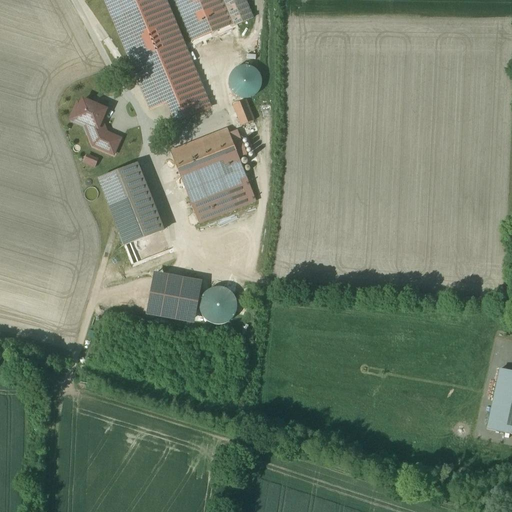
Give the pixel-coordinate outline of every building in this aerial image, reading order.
[(227,15),(231,26),(233,30),(257,21),(248,0),(174,0),(192,41),(216,32),(212,21),(208,13),(232,3),(235,12),(227,15)] [(226,15),(212,21),(216,32),(231,26),(227,15),(226,15)] [(192,41),(166,52),(175,75),(186,103),(169,109),(177,128),(194,121),(220,111),(192,41)] [(166,52),(135,64),(144,88),(175,75),(166,52)] [(262,88),(263,82),(262,76),(258,70),(253,67),(246,66),(240,67),(235,71),(231,76),(230,83),(232,89),(235,94),(241,98),(247,99),(253,98),(259,94),(262,88)] [(105,110),(83,100),(81,104),(77,102),(72,114),(76,116),(75,119),(88,124),(98,128),(101,120),(105,110)] [(245,101),(233,106),(241,126),(254,121),(245,101)] [(104,129),(101,120),(98,128),(88,124),(92,134),(104,129)] [(106,133),(104,129),(92,134),(88,135),(93,146),(114,155),(120,139),(106,133)] [(249,184),(231,137),(173,160),(192,207),(249,184)] [(91,168),(96,159),(84,154),(80,163),(91,168)] [(144,162),(99,180),(128,251),(173,233),(144,162)] [(249,184),(192,207),(199,225),(256,202),(249,184)] [(146,272),(138,315),(183,324),(191,280),(146,272)] [(212,290),(208,292),(204,295),(201,300),(200,304),(200,309),(202,314),(204,318),(208,321),(212,324),(217,325),(222,324),(226,322),(230,320),(233,316),(235,311),(236,306),(235,302),(233,297),(230,293),(226,291),(221,289),(217,289),(212,290)] [(482,431),(511,436),(511,373),(493,370),(482,431)]
